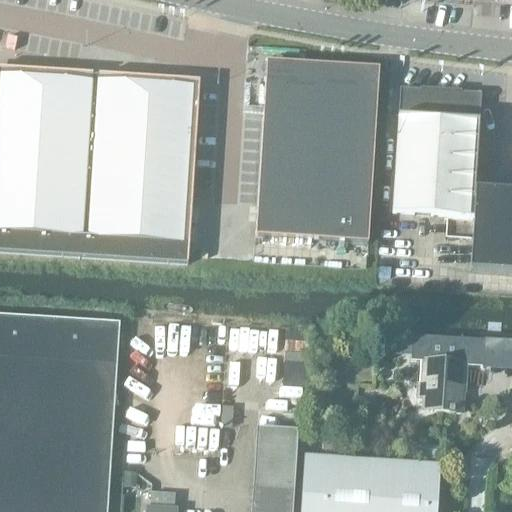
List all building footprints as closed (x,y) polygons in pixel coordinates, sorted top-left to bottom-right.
[(379,71),(266,65),(255,239),(368,246),(379,71)] [(0,254),(188,267),(189,246),(199,85),(0,72),(0,254)] [(479,125),(481,96),(400,91),(398,120),(392,215),(472,221),(475,182),(479,125)] [(511,275),(511,194),(488,193),(488,192),(491,189),(490,188),(487,191),(476,183),(479,180),(478,178),(475,182),(472,221),(470,272),(511,275)] [(0,511),(107,511),(120,326),(0,318),(0,511)] [(208,353),(223,354),(224,328),(210,327),(208,353)] [(242,338),(235,349),(233,348),(226,357),(243,369),(258,349),(242,338)] [(424,413),(448,415),(448,416),(460,416),(462,394),(462,386),(464,386),(465,368),(482,369),(484,343),(412,339),(411,363),(423,364),(422,386),(417,386),(416,401),(425,402),(424,413)] [(305,395),(306,365),(282,364),(281,395),(305,395)] [(221,386),(237,394),(247,376),(232,367),(221,386)] [(292,511),(298,433),(257,431),(251,511),(292,511)] [(305,460),(304,474),(301,511),(436,511),(439,469),(305,460)]
